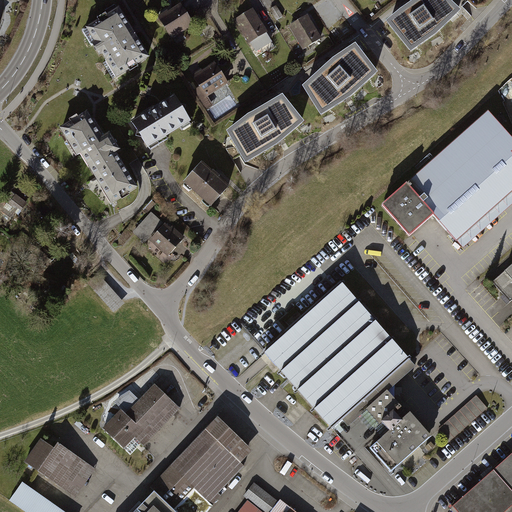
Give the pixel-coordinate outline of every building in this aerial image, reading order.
[(451,0),(411,0),(386,19),(411,50),(435,34),(461,9),(451,0)] [(179,8),(158,21),(171,43),(192,30),(179,8)] [(253,10),(236,20),(249,42),(266,32),(253,10)] [(119,15),(81,37),(110,85),(148,63),(119,15)] [(307,17),(290,27),(303,49),(320,39),(307,17)] [(334,60),(304,87),(323,116),(354,96),(379,73),(357,44),(334,60)] [(213,62),(191,76),(198,88),(192,92),(204,112),(210,108),(214,106),(208,95),(227,84),(213,62)] [(189,123),(173,97),(133,121),(149,147),(189,123)] [(249,116),(228,133),(245,164),(278,145),(304,123),(284,97),(249,116)] [(139,185),(90,111),(59,132),(108,205),(139,185)] [(511,141),(488,114),(383,207),(409,239),(434,219),(463,251),(511,208),(511,155),(511,141)] [(228,188),(200,165),(184,185),(212,208),(228,188)] [(16,196),(9,205),(22,215),(29,205),(16,196)] [(151,213),(133,234),(145,244),(148,240),(168,257),(183,239),(151,213)] [(40,273),(50,261),(39,252),(29,264),(40,273)] [(511,269),(493,286),(510,305),(511,302),(511,269)] [(58,277),(45,274),(43,283),(56,286),(58,277)] [(87,287),(112,313),(123,303),(98,277),(87,287)] [(369,447),(391,473),(431,439),(408,412),(401,419),(398,415),(402,412),(387,394),(415,370),(342,285),(264,352),(331,429),(360,404),(385,433),(369,447)] [(180,410),(153,386),(125,416),(120,411),(102,431),(131,457),(142,444),(145,448),(180,410)] [(476,398),(437,432),(449,445),(487,411),(476,398)] [(152,493),(172,511),(174,511),(241,441),(216,418),(149,489),(152,493)] [(53,450),(40,441),(24,463),(76,501),(97,473),(57,444),(53,450)] [(241,441),(174,511),(213,511),(225,499),(220,495),(247,467),(243,464),(253,453),(241,441)] [(511,511),(511,453),(451,508),(455,511),(511,511)] [(63,511),(22,482),(10,500),(26,511),(63,511)] [(277,503),(254,485),(243,499),(247,502),(239,511),(295,511),(279,499),(277,503)] [(172,511),(152,493),(133,511),(172,511)]
